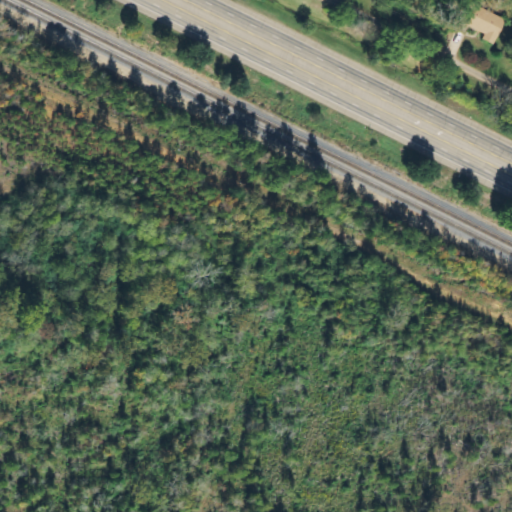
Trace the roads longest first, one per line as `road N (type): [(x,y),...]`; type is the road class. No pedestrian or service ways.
road 1 (primary): [(350,88),(174,0)]
road 2 (residential): [(511,91),(344,6)]
road 3 (primary): [(511,168),(350,88)]
